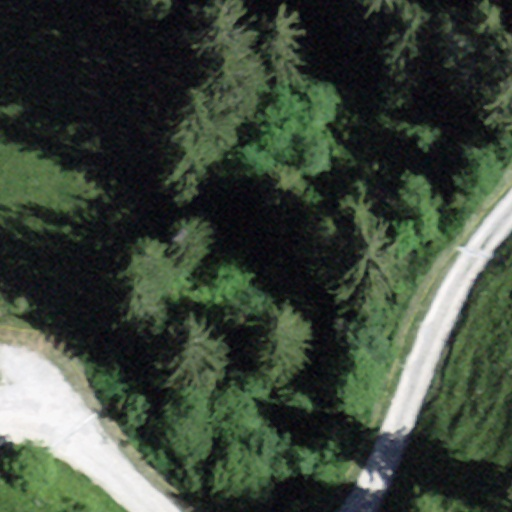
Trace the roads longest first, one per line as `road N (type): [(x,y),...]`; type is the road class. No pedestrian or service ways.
road 1 (track): [(367,511),(478,255),(511,222)]
road 2 (track): [(0,417),(38,418),(167,511)]
